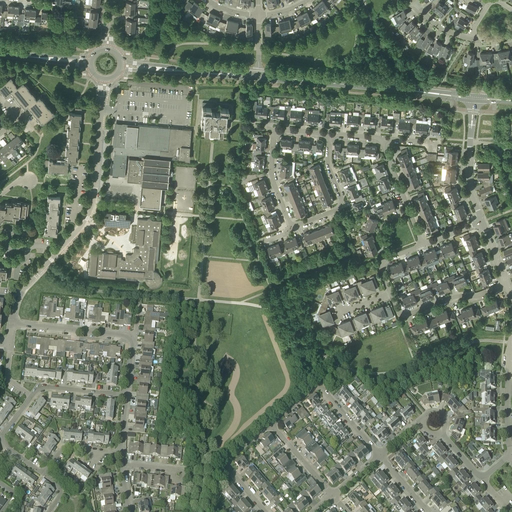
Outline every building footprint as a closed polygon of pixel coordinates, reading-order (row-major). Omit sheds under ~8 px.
[(65,1),(64,0),(54,0),(55,0),(56,0),(56,3),(58,3),(58,7),(65,8),(74,9),(74,4),(70,3),(70,1),(65,1)] [(131,0),(131,2),(126,2),(125,8),(134,8),(135,5),(137,6),(137,0),(131,0)] [(324,12),(333,5),(328,0),(325,3),(323,1),(323,0),(318,4),(324,12)] [(440,0),(435,0),(433,2),(436,4),(432,9),(434,10),(434,11),(437,13),(443,5),(441,3),(442,1),(440,0)] [(472,4),(473,0),(465,0),(464,4),(467,5),(465,8),(466,9),(465,9),(470,11),(474,13),(477,7),(472,4)] [(184,6),(192,13),(198,5),(194,1),(193,2),(194,2),(192,4),(189,1),(184,6)] [(450,3),(447,1),(443,5),(437,13),(440,15),(442,17),(445,12),(448,14),(453,8),(449,4),(450,3)] [(316,19),(324,12),(318,4),(313,8),(314,8),(316,10),(312,13),(316,19)] [(12,20),(13,15),(14,6),(8,5),(8,11),(5,11),(4,18),(7,18),(7,15),(13,15),(12,20)] [(198,5),(192,13),(201,19),(204,13),(201,11),(203,9),(198,5)] [(20,25),(21,21),(21,14),(19,14),(19,6),(14,6),(13,15),(12,20),(17,20),(17,25),(20,25)] [(21,14),(21,21),(20,25),(23,25),(24,22),(29,23),(29,18),(30,18),(30,9),(25,8),(24,14),(21,14)] [(89,18),(97,19),(98,12),(93,12),(93,9),(86,8),(86,12),(90,12),(89,18)] [(125,13),(130,14),(130,17),(132,17),(136,17),(137,12),(134,11),(134,8),(125,8),(125,13)] [(38,24),(38,17),(35,17),(36,9),(30,9),(30,18),(35,19),(35,24),(38,24)] [(394,16),(394,17),(397,22),(404,17),(403,16),(406,14),(404,10),(400,12),(399,12),(398,12),(397,13),(396,14),(397,14),(394,16)] [(46,24),(46,21),(47,21),(47,12),(42,11),(41,17),(38,17),(38,24),(41,24),(46,24)] [(466,15),(461,11),(456,19),(458,20),(456,23),(457,23),(456,24),(456,23),(456,24),(460,26),(460,25),(464,28),(468,23),(463,20),(466,15)] [(204,13),(201,19),(210,24),(215,15),(209,12),(209,13),(208,16),(204,13)] [(307,23),(316,19),(312,13),(309,15),(307,12),(302,14),(307,23)] [(297,28),(307,23),(302,14),(297,17),(299,20),(295,22),(297,28)] [(215,15),(210,24),(220,29),(222,22),(218,21),(219,18),(220,18),(220,17),(215,15)] [(136,17),(132,17),(131,20),(126,19),(126,25),(135,26),(135,23),(138,23),(138,17),(136,17)] [(96,26),(97,19),(89,18),(89,24),(85,24),(84,28),(91,28),(91,25),(96,26)] [(284,21),(287,31),(297,28),(295,22),(290,23),(290,20),(290,19),(284,21)] [(222,22),(220,29),(230,31),(233,21),(227,20),(226,24),(222,22)] [(230,31),(238,33),(240,34),(241,27),(238,26),(238,27),(237,27),(238,23),(233,21),(230,31)] [(280,26),(275,27),(277,34),(287,31),(284,21),(278,23),(279,23),(280,26)] [(407,30),(409,32),(416,25),(412,21),(407,25),(405,22),(399,28),(404,32),(407,30)] [(241,27),(240,34),(251,34),(251,33),(252,33),(252,30),(251,30),(252,24),(246,24),(246,28),(244,28),(244,27),(241,27)] [(266,34),(275,34),(277,34),(275,27),(271,27),(271,24),(265,24),(265,30),(265,33),(266,33),(266,34)] [(125,31),(130,32),(130,35),(136,35),(137,29),(135,29),(135,26),(126,25),(125,31)] [(419,28),(415,33),(412,31),(408,37),(412,41),(415,38),(417,40),(424,32),(419,28)] [(427,35),(424,41),(421,39),(417,45),(422,48),(424,45),(427,47),(432,39),(427,35)] [(436,41),(434,47),(430,45),(427,52),(432,55),(434,51),(437,53),(442,44),(436,41)] [(443,60),(445,56),(448,57),(449,55),(451,55),(452,51),(451,51),(452,48),(446,46),(444,52),(440,51),(438,58),(443,60)] [(495,59),(497,70),(503,69),(503,66),(503,64),(506,64),(506,61),(504,51),(498,53),(499,59),(495,59)] [(475,71),(476,71),(476,67),(476,60),(473,59),(474,53),(468,52),(467,57),(464,57),(463,62),(470,63),(469,67),(476,67),(475,71)] [(497,70),(495,59),(492,60),(492,53),(486,54),(486,63),(486,69),(490,67),(496,67),(497,70)] [(476,67),(476,71),(479,71),(482,68),(483,68),(483,63),(486,63),(486,69),(486,63),(486,54),(480,54),(480,60),(476,60),(476,67)] [(12,91),(23,82),(22,82),(16,86),(11,80),(13,79),(10,76),(0,84),(0,88),(1,90),(0,91),(0,92),(1,93),(2,94),(3,92),(6,96),(12,91)] [(18,99),(29,90),(28,88),(28,87),(25,84),(24,84),(23,82),(12,91),(14,94),(13,95),(13,96),(14,97),(16,96),(18,99)] [(25,108),(28,105),(39,97),(39,96),(36,98),(35,97),(35,96),(32,92),(31,92),(29,90),(18,99),(21,102),(19,103),(19,104),(20,106),(21,106),(23,105),(25,108)] [(35,114),(46,105),(44,103),(44,102),(41,98),(39,97),(28,105),(31,108),(29,110),(30,112),(31,112),(32,111),(35,114)] [(256,117),(261,117),(262,108),(256,107),(257,101),(254,101),(253,111),(256,112),(256,117)] [(200,125),(204,126),(204,134),(208,134),(208,132),(217,133),(217,135),(222,135),(223,127),(227,127),(227,123),(225,123),(226,114),(228,114),(228,109),(222,108),(222,105),(202,103),(202,107),(201,117),(203,117),(203,121),(201,120),(200,125)] [(46,105),(35,114),(37,117),(36,118),(36,119),(37,120),(38,120),(39,119),(42,123),(52,116),(52,115),(54,113),(52,110),(51,111),(48,107),(47,107),(46,105)] [(274,107),(271,107),(270,113),(273,113),(273,118),(278,119),(279,109),(280,105),(274,107)] [(270,113),(271,107),(268,106),(267,108),(262,108),(261,117),(267,118),(267,113),(270,113)] [(288,108),(287,114),(290,115),(290,120),(296,120),(296,111),(291,110),(291,106),(288,106),(288,108)] [(67,129),(67,132),(79,133),(80,130),(78,130),(79,125),(79,122),(79,118),(81,118),(82,109),(75,108),(75,113),(69,113),(68,117),(71,117),(70,121),(68,121),(68,125),(70,125),(70,129),(67,129)] [(279,109),(278,119),(284,119),(284,114),(287,114),(288,108),(285,108),(285,110),(279,109)] [(302,111),(296,111),(296,120),(301,121),(302,116),(305,116),(305,109),(302,109),(302,111)] [(305,116),(308,116),(307,123),(313,124),(314,110),(305,109),(305,116)] [(322,113),(319,113),(319,110),(314,110),(313,124),(318,124),(319,119),(322,119),(322,113)] [(329,125),(335,126),(336,112),(335,116),(330,116),(330,114),(327,113),(327,120),(330,120),(329,125)] [(341,119),(344,119),(345,113),(336,112),(335,126),(340,126),(341,119)] [(345,113),(344,119),(347,119),(347,125),(352,125),(353,116),(348,115),(348,113),(345,113)] [(376,113),(376,116),(376,118),(370,117),(369,127),(375,127),(375,122),(378,122),(379,116),(379,114),(376,113)] [(393,113),(393,117),(393,119),(387,119),(387,128),(392,129),(393,123),(396,124),(397,113),(393,113)] [(399,122),(399,118),(400,113),(397,113),(396,124),(399,124),(398,131),(404,132),(405,119),(404,119),(404,122),(399,122)] [(358,120),(361,121),(362,114),(359,114),(358,116),(353,116),(352,125),(358,126),(358,120)] [(362,114),(361,121),(364,121),(364,126),(369,127),(370,117),(365,117),(365,115),(362,114)] [(379,116),(378,122),(382,122),(381,128),(387,128),(387,119),(382,118),(382,116),(379,116)] [(413,127),(413,118),(411,118),(410,118),(410,119),(405,119),(404,132),(409,132),(410,127),(413,127)] [(416,118),(413,118),(413,127),(416,127),(415,133),(421,133),(422,124),(416,123),(416,121),(416,119),(416,118)] [(427,121),(427,122),(427,124),(422,124),(421,133),(426,134),(427,128),(430,129),(431,120),(429,120),(427,121)] [(442,123),(436,123),(436,125),(433,124),(432,134),(438,135),(438,129),(441,130),(442,123)] [(138,125),(138,127),(116,125),(114,145),(116,145),(116,147),(161,151),(161,157),(170,158),(189,160),(191,130),(138,125)] [(79,137),(79,133),(67,132),(67,136),(69,136),(69,140),(67,140),(66,143),(68,144),(68,148),(66,147),(66,151),(78,152),(78,149),(77,148),(77,144),(78,144),(78,141),(77,141),(78,136),(79,137)] [(257,138),(257,143),(266,144),(266,138),(261,138),(261,135),(255,134),(255,137),(257,138)] [(18,135),(13,138),(21,148),(22,146),(21,144),(23,142),(18,135)] [(21,148),(13,138),(9,142),(15,149),(17,146),(19,149),(21,148)] [(295,151),(295,145),(292,145),(293,140),(287,139),(286,148),(292,149),(291,151),(295,151)] [(298,145),(295,145),(295,151),(298,152),(298,149),(304,150),(305,141),(299,140),(298,145)] [(313,153),(313,147),(310,146),(310,141),(305,141),(304,150),(310,150),(309,153),(313,153)] [(15,149),(9,142),(5,145),(12,154),(14,153),(12,151),(15,149)] [(316,147),(313,147),(313,153),(316,153),(316,151),(322,151),(323,142),(317,142),(316,147)] [(254,152),(260,153),(260,150),(265,150),(266,144),(257,143),(256,149),(254,149),(254,152)] [(344,149),(340,149),(341,144),(335,143),(334,152),(337,153),(337,156),(338,157),(343,158),(343,156),(344,149)] [(352,154),(353,145),(347,144),(347,149),(344,149),(343,156),(346,156),(346,153),(352,154)] [(12,155),(12,154),(5,145),(1,148),(8,158),(12,155)] [(359,145),(353,145),(352,154),(358,154),(358,157),(361,157),(362,151),(358,150),(359,145)] [(365,146),(365,151),(362,151),(361,157),(364,157),(364,155),(370,155),(371,147),(365,146)] [(115,153),(126,154),(143,156),(161,157),(161,151),(116,147),(115,153)] [(371,147),(370,155),(376,156),(375,159),(378,159),(379,153),(376,153),(377,147),(371,147)] [(0,160),(0,161),(2,160),(4,162),(8,158),(1,148),(0,149),(0,160)] [(453,148),(448,148),(446,148),(446,151),(448,151),(447,157),(457,158),(458,152),(453,151),(453,148)] [(397,156),(399,161),(409,158),(407,153),(408,152),(407,149),(401,151),(402,154),(397,156)] [(77,155),(78,152),(66,151),(65,154),(68,155),(67,159),(65,158),(65,162),(68,162),(70,162),(70,163),(70,162),(72,163),(75,163),(76,163),(76,160),(76,155),(77,155)] [(255,161),(264,162),(265,156),(260,156),(260,153),(254,152),(253,155),(256,156),(255,161)] [(143,159),(129,158),(127,181),(141,182),(141,185),(161,187),(167,188),(167,187),(168,180),(169,181),(169,180),(168,180),(169,174),(169,172),(169,166),(170,166),(169,165),(170,159),(170,158),(161,157),(143,156),(143,159)] [(410,157),(409,158),(399,161),(400,163),(401,163),(402,166),(412,163),(410,157)] [(457,158),(447,157),(447,162),(445,162),(445,166),(451,166),(452,163),(457,163),(457,158)] [(56,172),(58,172),(59,161),(57,161),(57,163),(52,163),(53,161),(43,160),(43,166),(48,167),(48,172),(52,173),(52,171),(56,172)] [(125,176),(126,161),(115,160),(114,173),(118,174),(118,176),(125,176)] [(59,172),(61,172),(64,172),(64,174),(67,174),(68,162),(65,162),(64,164),(60,163),(61,161),(59,161),(58,172),(59,173),(59,172)] [(264,168),(264,162),(255,161),(252,161),(251,167),(252,167),(252,170),(258,171),(259,168),(264,168)] [(286,164),(281,164),(280,170),(290,171),(291,165),(292,165),(292,162),(286,161),(286,164)] [(312,173),(321,169),(319,164),(314,166),(313,163),(307,165),(308,169),(310,168),(312,173)] [(414,168),(412,163),(402,166),(404,170),(403,170),(403,171),(403,172),(414,168)] [(340,171),(342,177),(350,173),(348,168),(351,167),(349,164),(343,166),(345,169),(340,171)] [(376,177),(382,174),(381,172),(385,170),(383,164),(378,166),(375,167),(377,173),(375,174),(376,177)] [(483,173),(489,173),(489,164),(478,164),(478,170),(483,170),(483,173)] [(451,166),(445,166),(445,169),(446,169),(446,175),(456,176),(456,170),(451,169),(451,166)] [(416,173),(414,168),(403,172),(404,174),(405,174),(406,177),(416,173)] [(310,173),(313,179),(322,175),(321,172),(322,171),(321,169),(312,173),(310,173)] [(287,180),(293,177),(292,175),(290,176),(290,171),(280,170),(280,176),(286,176),(287,180)] [(349,180),(350,183),(356,181),(355,178),(352,179),(350,173),(342,177),(344,182),(349,180)] [(418,179),(416,173),(406,177),(408,180),(407,180),(407,181),(407,183),(417,179),(418,179)] [(477,180),(483,180),(483,184),(489,183),(489,173),(483,173),(478,173),(477,180)] [(382,174),(376,177),(377,180),(379,179),(381,184),(390,181),(388,175),(383,177),(382,174)] [(313,179),(315,184),(325,180),(325,179),(324,178),(323,178),(322,175),(313,179)] [(455,181),(456,176),(446,175),(445,180),(444,180),(444,184),(450,184),(450,181),(455,181)] [(295,181),(293,177),(287,180),(289,183),(284,185),(286,191),(295,187),(293,182),(295,181)] [(251,181),(252,184),(248,186),(250,191),(257,189),(266,185),(264,180),(258,182),(257,179),(251,181)] [(419,184),(417,179),(407,183),(410,188),(414,186),(416,189),(421,187),(420,184),(419,184)] [(315,184),(317,190),(326,186),(325,183),(325,182),(326,181),(325,180),(315,184)] [(356,181),(350,183),(351,186),(346,188),(349,193),(357,190),(355,185),(357,184),(356,181)] [(392,186),(390,181),(381,184),(383,190),(381,191),(382,194),(390,191),(389,188),(392,186)] [(493,192),(491,186),(493,185),(492,182),(489,183),(483,184),(484,187),(482,188),(483,188),(479,190),(482,196),(493,192)] [(160,205),(161,187),(141,185),(139,204),(143,204),(143,206),(146,206),(146,204),(160,205)] [(258,195),(259,198),(265,196),(263,193),(268,191),(266,185),(257,189),(259,194),(258,195)] [(289,195),(299,192),(296,186),(295,187),(286,191),(286,192),(287,192),(288,192),(289,195)] [(317,190),(319,195),(328,191),(330,191),(329,189),(328,189),(326,186),(317,190)] [(449,197),(459,193),(456,188),(451,190),(450,187),(444,189),(446,192),(447,192),(449,197)] [(359,196),(357,190),(349,193),(351,199),(355,197),(357,200),(362,197),(361,195),(359,196)] [(46,212),(46,215),(58,216),(59,213),(57,213),(57,208),(58,208),(58,205),(58,201),(60,201),(60,197),(56,197),(57,191),(48,191),(47,200),(50,200),(49,204),(47,204),(47,207),(49,208),(49,212),(46,212)] [(321,200),(322,200),(332,196),(331,195),(330,194),(328,191),(319,195),(321,200)] [(290,201),(301,197),(299,192),(289,195),(290,199),(289,200),(290,201)] [(416,205),(425,201),(423,196),(425,195),(423,192),(418,194),(419,197),(414,199),(416,205)] [(451,206),(457,204),(456,201),(461,199),(459,193),(449,197),(451,202),(450,203),(451,206)] [(261,200),(263,206),(273,202),(271,197),(266,198),(265,196),(259,198),(260,201),(261,200)] [(329,203),(334,201),(332,196),(322,200),(324,205),(323,205),(324,209),(327,207),(328,210),(331,209),(329,203)] [(487,203),(489,210),(497,207),(495,203),(498,202),(495,196),(484,200),(486,204),(487,203)] [(293,206),(303,202),(301,197),(290,201),(290,203),(291,203),(292,203),(293,206)] [(353,205),(355,210),(364,207),(361,202),(364,201),(362,197),(357,200),(358,203),(353,205)] [(12,200),(11,200),(11,204),(5,203),(5,205),(4,218),(13,219),(13,216),(13,217),(25,218),(25,216),(28,216),(30,204),(15,202),(15,201),(12,200)] [(392,200),(387,202),(390,212),(396,209),(392,200)] [(427,200),(425,201),(416,205),(416,206),(417,206),(418,206),(419,209),(429,206),(427,200)] [(273,202),(263,206),(265,211),(264,211),(265,215),(271,212),(270,209),(275,207),(273,202)] [(294,212),(304,208),(305,208),(303,202),(293,206),(294,209),(294,210),(294,211),(294,212)] [(381,204),(382,205),(385,215),(387,214),(387,213),(390,212),(387,202),(381,204)] [(458,206),(457,204),(451,206),(452,209),(453,208),(456,214),(465,210),(463,204),(458,206)] [(380,217),(385,215),(382,205),(377,207),(376,206),(373,207),(373,208),(375,213),(378,212),(380,217)] [(431,211),(429,206),(419,209),(420,213),(420,214),(420,215),(431,211)] [(306,213),(304,208),(294,212),(296,217),(301,215),(302,218),(308,216),(307,213),(306,213)] [(465,210),(456,214),(458,219),(456,219),(458,223),(463,220),(462,217),(467,215),(465,210)] [(125,218),(125,216),(126,213),(106,211),(105,214),(108,214),(108,216),(105,216),(104,224),(129,226),(130,218),(125,218)] [(433,216),(431,211),(420,215),(421,217),(422,217),(423,220),(433,216)] [(268,217),(270,222),(279,219),(277,213),(272,215),(271,212),(265,215),(266,218),(268,217)] [(367,222),(376,226),(378,221),(374,218),(375,216),(369,213),(367,216),(369,217),(367,222)] [(58,220),(58,216),(46,215),(46,218),(48,219),(48,223),(45,223),(45,226),(47,227),(47,231),(45,230),(44,234),(57,235),(57,232),(55,231),(56,227),(57,224),(56,224),(56,219),(58,220)] [(435,222),(433,216),(423,220),(425,223),(424,224),(424,225),(424,226),(434,222),(435,222)] [(157,263),(159,246),(161,221),(152,220),(149,218),(146,220),(137,219),(135,244),(139,244),(138,246),(139,247),(140,247),(140,249),(134,248),(133,249),(133,254),(134,255),(132,256),(132,255),(126,255),(125,261),(123,261),(123,260),(123,259),(121,259),(121,257),(117,256),(117,254),(113,254),(113,252),(112,252),(112,251),(111,251),(110,251),(109,251),(108,251),(107,251),(106,251),(106,253),(102,253),(102,254),(90,253),(89,260),(88,260),(87,267),(89,267),(88,275),(100,276),(100,277),(115,278),(115,276),(119,276),(119,277),(126,278),(126,279),(136,280),(136,278),(143,279),(143,278),(145,278),(145,280),(145,281),(146,283),(147,284),(148,285),(149,286),(149,287),(148,287),(149,288),(150,288),(151,288),(152,288),(153,288),(154,288),(155,288),(156,288),(157,287),(158,287),(159,286),(160,285),(160,284),(161,284),(161,283),(161,282),(162,282),(162,281),(162,280),(162,279),(162,278),(162,277),(162,276),(161,277),(162,277),(160,277),(160,276),(159,275),(159,274),(158,273),(157,273),(157,272),(156,272),(155,272),(155,271),(154,271),(153,271),(153,270),(154,270),(155,263),(157,263)] [(279,219),(270,222),(271,226),(269,226),(271,232),(277,229),(276,226),(281,224),(279,219)] [(507,229),(503,219),(496,222),(497,225),(494,227),(496,234),(507,229)] [(374,231),(376,226),(367,222),(364,227),(363,226),(362,229),(368,232),(369,229),(374,231)] [(436,228),(434,222),(424,226),(426,231),(431,230),(432,232),(438,230),(437,227),(436,228)] [(334,233),(335,234),(338,233),(335,227),(333,228),(331,223),(325,225),(329,235),(334,233)] [(329,236),(329,235),(325,225),(324,226),(323,227),(320,229),(324,238),(329,236)] [(319,240),(324,238),(320,229),(320,227),(318,228),(318,229),(318,230),(315,231),(319,240)] [(313,242),(319,240),(315,231),(312,232),(311,231),(309,232),(313,241),(313,242)] [(313,241),(309,232),(304,234),(306,239),(303,240),(305,246),(308,245),(308,243),(313,241)] [(365,244),(375,241),(373,235),(368,237),(367,234),(360,237),(362,240),(363,239),(365,244)] [(465,239),(468,245),(477,241),(475,235),(470,237),(469,234),(463,237),(464,240),(465,239)] [(511,235),(511,234),(508,235),(508,234),(498,238),(501,246),(508,243),(509,246),(511,244),(511,235)] [(295,237),(289,239),(293,249),(297,248),(297,250),(303,248),(300,242),(297,243),(295,237)] [(286,247),(283,248),(285,253),(286,253),(287,255),(289,254),(289,252),(288,251),(293,249),(289,239),(284,242),(286,247)] [(365,244),(364,245),(366,250),(376,247),(374,243),(375,243),(375,242),(375,241),(365,244)] [(470,253),(475,251),(474,248),(479,246),(477,241),(468,245),(470,250),(468,250),(470,253)] [(451,242),(446,245),(449,254),(455,252),(455,253),(458,252),(456,246),(453,247),(451,242)] [(285,253),(283,248),(280,249),(278,244),(273,246),(277,255),(282,253),(283,255),(285,253)] [(449,254),(446,245),(440,247),(442,252),(439,253),(442,259),(445,257),(445,258),(450,256),(449,254)] [(267,255),(269,261),(274,259),(274,257),(277,255),(273,246),(268,248),(270,254),(267,255)] [(378,252),(376,247),(366,250),(368,256),(378,252)] [(511,255),(511,258),(511,257),(511,247),(503,251),(505,257),(511,255)] [(442,259),(439,253),(436,254),(434,249),(429,251),(433,261),(438,259),(439,260),(442,259)] [(425,258),(423,259),(425,265),(428,264),(427,263),(433,261),(429,251),(424,253),(425,258)] [(476,254),(475,251),(470,253),(471,257),(472,256),(474,261),(484,258),(481,252),(476,254)] [(422,266),(425,265),(423,259),(420,260),(418,255),(412,258),(416,267),(421,265),(422,266)] [(409,265),(406,266),(408,272),(411,270),(411,269),(416,267),(412,258),(407,260),(409,265)] [(476,270),(482,268),(481,265),(486,263),(484,258),(474,261),(476,267),(475,267),(476,270)] [(401,262),(395,264),(399,274),(404,272),(405,273),(408,272),(406,266),(403,267),(401,262)] [(394,276),(399,274),(395,264),(390,266),(392,271),(389,272),(391,278),(394,277),(394,276)] [(1,278),(8,279),(9,279),(10,270),(6,270),(7,268),(0,267),(0,280),(1,281),(1,278)] [(483,271),(482,268),(476,270),(477,273),(479,273),(481,278),(490,274),(488,269),(483,271)] [(458,276),(462,286),(467,284),(465,278),(468,277),(466,271),(460,273),(461,275),(458,276)] [(490,274),(481,278),(483,283),(481,284),(483,287),(488,285),(487,282),(492,280),(490,274)] [(449,277),(451,283),(454,282),(456,288),(462,286),(458,276),(455,277),(454,275),(449,277)] [(375,287),(377,286),(373,276),(370,277),(369,280),(366,282),(370,292),(373,291),(373,290),(375,289),(375,287)] [(448,285),(451,283),(449,277),(444,279),(445,282),(441,283),(445,292),(451,290),(448,285)] [(370,292),(366,282),(363,283),(361,281),(357,282),(361,292),(364,291),(365,294),(367,293),(370,292)] [(361,292),(357,282),(353,284),(353,287),(350,288),(354,299),(357,297),(356,297),(359,296),(358,294),(361,292)] [(432,284),(435,290),(437,289),(440,294),(445,292),(441,283),(438,284),(437,282),(432,284)] [(428,288),(425,289),(428,299),(434,297),(432,291),(435,290),(432,284),(427,286),(428,288)] [(336,292),(332,293),(337,304),(339,302),(342,301),(341,298),(344,297),(340,289),(340,287),(336,289),(336,292)] [(354,299),(350,288),(346,289),(344,287),(340,289),(344,297),(344,299),(347,298),(348,300),(350,299),(351,300),(354,299)] [(415,290),(418,296),(421,295),(423,301),(428,299),(425,289),(422,291),(421,288),(415,290)] [(408,296),(411,304),(412,305),(417,303),(415,298),(418,296),(415,290),(410,292),(411,295),(408,296)] [(334,305),(337,304),(332,293),(327,295),(325,294),(323,301),(327,303),(328,300),(329,300),(331,305),(333,304),(334,305)] [(412,305),(411,304),(408,296),(405,297),(404,295),(400,296),(399,297),(401,303),(404,302),(406,308),(412,305)] [(53,302),(52,304),(51,319),(55,319),(55,318),(59,318),(60,316),(62,317),(63,312),(60,312),(56,312),(57,300),(56,299),(53,299),(53,302)] [(490,301),(491,304),(494,311),(499,309),(499,310),(505,308),(502,301),(497,302),(496,299),(490,301)] [(494,311),(491,304),(490,301),(485,303),(486,308),(485,309),(484,307),(481,309),(484,316),(489,314),(489,313),(494,311)] [(48,307),(44,307),(44,308),(40,307),(39,316),(46,317),(46,318),(51,319),(52,304),(49,304),(48,304),(48,307)] [(164,313),(164,314),(160,314),(153,313),(153,306),(147,305),(146,312),(145,312),(145,317),(159,318),(168,319),(169,313),(164,313)] [(73,321),(75,307),(71,306),(70,313),(66,313),(65,319),(69,319),(69,321),(73,321)] [(376,308),(380,318),(384,317),(386,319),(390,318),(386,308),(383,309),(382,306),(380,307),(379,307),(376,308)] [(79,307),(75,307),(73,321),(78,322),(78,320),(82,321),(83,315),(83,311),(79,311),(79,307)] [(329,311),(324,313),(324,312),(324,309),(320,307),(318,314),(319,315),(321,320),(332,316),(331,313),(330,313),(329,311)] [(475,318),(481,315),(478,308),(475,310),(475,311),(474,312),(472,307),(466,309),(470,318),(475,316),(475,318)] [(377,320),(380,318),(376,308),(373,309),(374,310),(371,311),(372,313),(369,314),(373,324),(377,323),(377,320)] [(92,323),(96,324),(98,309),(97,309),(94,309),(93,309),(93,312),(89,311),(88,315),(88,322),(92,322),(92,323)] [(102,310),(98,309),(96,324),(100,324),(100,323),(105,323),(105,317),(101,317),(102,310)] [(465,320),(470,318),(466,309),(461,311),(463,316),(461,316),(460,315),(457,316),(460,324),(465,322),(465,320)] [(440,312),(444,322),(449,320),(450,321),(455,319),(452,312),(449,313),(450,314),(448,315),(446,310),(440,312)] [(114,326),(119,326),(120,312),(116,311),(115,318),(111,318),(111,317),(108,316),(108,322),(110,322),(110,324),(114,324),(114,326)] [(131,319),(128,318),(128,315),(124,315),(125,312),(120,312),(119,326),(123,327),(123,325),(130,326),(131,319)] [(435,318),(432,320),(434,327),(439,325),(439,324),(444,322),(440,312),(435,314),(437,319),(435,320),(435,318)] [(369,326),(373,324),(369,314),(366,315),(366,313),(363,314),(363,313),(360,314),(364,325),(367,324),(369,326)] [(364,325),(360,314),(357,316),(355,317),(355,319),(353,321),(353,322),(357,331),(361,329),(361,326),(364,325)] [(333,319),(332,316),(321,320),(324,325),(323,327),(329,331),(331,326),(329,325),(328,324),(334,322),(333,319)] [(159,323),(159,320),(159,319),(159,318),(145,317),(144,321),(145,321),(145,328),(155,329),(155,322),(159,323)] [(429,329),(434,327),(432,320),(429,321),(429,322),(427,323),(425,318),(420,320),(424,330),(429,328),(429,329)] [(418,332),(424,330),(420,320),(414,322),(416,327),(415,328),(414,326),(411,328),(414,335),(419,333),(418,332)] [(344,322),(348,333),(351,332),(353,334),(357,332),(357,331),(353,322),(350,323),(350,321),(347,322),(347,321),(344,322)] [(343,335),(348,333),(344,322),(341,324),(339,325),(341,330),(340,331),(337,329),(335,333),(342,337),(343,335)] [(155,333),(156,331),(156,329),(155,329),(145,328),(143,328),(143,333),(145,334),(144,337),(153,338),(154,333),(155,333)] [(28,337),(26,355),(31,355),(31,349),(35,349),(36,339),(33,339),(33,338),(28,337)] [(142,340),(141,345),(154,347),(154,343),(152,343),(153,338),(144,337),(144,340),(142,340)] [(43,357),(43,354),(44,351),(45,339),(41,338),(41,340),(36,339),(35,349),(39,350),(39,356),(43,357)] [(45,339),(44,351),(46,352),(48,352),(49,347),(53,347),(53,341),(49,341),(49,339),(45,339)] [(53,341),(53,347),(57,348),(56,353),(60,353),(62,341),(57,340),(57,341),(53,341)] [(65,349),(69,349),(70,343),(66,342),(66,341),(62,341),(60,353),(60,358),(64,359),(65,353),(65,354),(65,349)] [(76,360),(77,360),(78,343),(74,342),(74,343),(70,343),(69,349),(73,350),(73,354),(77,355),(76,360)] [(78,343),(77,360),(80,361),(81,355),(82,355),(82,351),(86,351),(87,345),(83,344),(83,343),(78,343)] [(91,345),(87,345),(86,351),(90,351),(90,356),(94,357),(95,344),(91,344),(91,345)] [(103,353),(103,346),(100,346),(100,345),(95,344),(94,357),(96,357),(98,357),(98,356),(102,356),(103,353)] [(154,347),(141,345),(141,351),(143,351),(142,354),(151,355),(152,350),(153,350),(154,347)] [(107,347),(103,346),(103,353),(107,353),(106,357),(106,358),(111,358),(112,346),(108,346),(107,347)] [(112,346),(111,358),(113,359),(115,359),(116,354),(120,355),(120,348),(116,348),(116,347),(112,346)] [(151,360),(151,355),(142,354),(142,358),(140,357),(140,363),(152,364),(152,361),(151,360)] [(141,368),(140,372),(149,373),(150,367),(152,368),(152,364),(140,363),(139,368),(141,368)] [(67,381),(72,381),(73,370),(68,370),(68,368),(65,368),(65,371),(68,371),(67,381)] [(89,372),(87,383),(92,384),(93,374),(97,374),(97,371),(94,371),(94,372),(89,372)] [(489,371),(480,371),(480,376),(485,379),(485,382),(495,382),(495,380),(495,376),(489,376),(489,371)] [(138,375),(138,380),(150,381),(150,378),(149,378),(149,373),(140,372),(140,375),(138,375)] [(139,385),(139,389),(147,390),(148,385),(150,385),(150,381),(138,380),(137,385),(139,385)] [(495,385),(495,382),(485,382),(485,386),(481,386),(481,388),(481,391),(483,391),(489,391),(489,388),(495,388),(495,385)] [(342,401),(349,395),(352,392),(348,388),(347,389),(345,387),(341,391),(343,393),(339,396),(342,401)] [(147,395),(147,390),(139,389),(138,392),(136,392),(136,397),(148,399),(149,395),(147,395)] [(485,400),(495,400),(495,398),(495,394),(489,394),(489,391),(483,391),(481,391),(481,395),(485,395),(485,400)] [(352,392),(349,395),(342,401),(346,405),(350,401),(352,404),(356,400),(356,399),(358,398),(356,396),(355,396),(352,392)] [(307,401),(311,405),(312,405),(315,409),(320,404),(317,401),(319,399),(314,394),(307,401)] [(440,401),(444,402),(447,395),(443,394),(438,395),(438,394),(433,395),(434,404),(440,403),(439,401),(440,401)] [(434,404),(433,395),(427,396),(427,397),(423,398),(420,400),(424,406),(427,403),(428,403),(429,405),(434,404)] [(447,395),(444,402),(448,403),(448,404),(447,406),(450,410),(457,404),(454,400),(453,400),(450,396),(447,395)] [(51,401),(44,400),(45,403),(50,404),(50,406),(56,406),(57,397),(51,396),(51,401)] [(68,408),(68,410),(71,411),(71,407),(68,407),(69,398),(63,397),(62,407),(68,408)] [(148,402),(148,399),(136,397),(135,403),(137,403),(137,406),(146,407),(146,402),(148,402)] [(13,409),(16,404),(8,398),(5,403),(13,409)] [(79,410),(81,399),(76,398),(75,405),(72,405),(71,407),(71,411),(74,411),(75,410),(79,410)] [(93,410),(94,403),(91,403),(91,400),(88,400),(88,398),(86,398),(85,408),(90,408),(90,410),(93,410)] [(45,403),(44,400),(43,402),(40,399),(36,404),(42,408),(45,403)] [(364,404),(360,407),(357,403),(358,402),(356,400),(352,404),(354,406),(350,409),(353,414),(360,408),(364,404)] [(489,409),(489,406),(495,406),(495,403),(495,400),(485,400),(485,406),(480,406),(480,409),(489,409)] [(13,409),(5,403),(4,403),(7,405),(4,410),(9,414),(13,409)] [(38,413),(42,408),(36,404),(33,409),(38,413)] [(363,417),(368,413),(364,408),(365,407),(365,405),(364,404),(360,408),(353,414),(357,418),(361,414),(363,417)] [(408,407),(404,411),(410,417),(414,414),(411,411),(414,409),(409,404),(407,406),(408,407)] [(463,406),(461,408),(457,404),(450,410),(454,414),(456,413),(457,417),(465,416),(471,414),(470,411),(467,411),(463,406)] [(145,412),(146,407),(137,406),(136,410),(135,409),(134,415),(146,416),(147,412),(145,412)] [(324,406),(321,409),(319,407),(314,411),(317,415),(319,414),(321,416),(324,414),(328,410),(324,406)] [(302,407),(299,410),(305,417),(308,414),(302,407)] [(34,418),(38,413),(33,409),(29,414),(31,416),(27,421),(33,424),(34,422),(32,420),(34,418)] [(495,412),(489,412),(489,409),(480,409),(479,409),(476,409),(474,409),(474,413),(482,413),(482,415),(485,415),(485,418),(495,418),(495,416),(495,412)] [(0,414),(5,419),(9,414),(4,410),(0,414)] [(301,420),(305,417),(299,410),(295,413),(301,420)] [(396,414),(397,415),(401,420),(403,418),(406,421),(410,417),(404,411),(400,414),(398,412),(396,414)] [(327,423),(334,417),(330,413),(326,416),(324,414),(321,416),(319,418),(323,422),(325,420),(327,423)] [(371,415),(370,415),(368,413),(363,417),(365,419),(361,422),(365,427),(369,423),(372,421),(371,421),(373,419),(374,418),(371,415)] [(397,415),(396,414),(393,416),(389,419),(391,421),(397,428),(401,425),(399,422),(401,420),(397,415)] [(146,419),(146,416),(134,415),(133,420),(135,420),(135,423),(144,424),(144,419),(146,419)] [(282,422),(287,429),(297,420),(293,415),(289,418),(288,417),(282,422)] [(455,421),(454,427),(462,429),(464,424),(465,420),(465,416),(457,417),(458,421),(458,422),(455,421)] [(336,427),(335,427),(334,424),(337,421),(334,417),(327,423),(329,425),(327,426),(331,431),(333,429),(336,427)] [(495,424),(495,420),(495,418),(485,418),(485,424),(481,424),(481,427),(489,427),(489,424),(495,424)] [(388,431),(391,429),(393,432),(397,428),(391,421),(387,425),(385,422),(382,424),(388,431)] [(143,429),(144,424),(135,423),(135,427),(133,427),(132,432),(144,433),(145,430),(143,429)] [(341,433),(339,431),(343,428),(339,423),(335,427),(336,427),(333,429),(335,432),(333,433),(335,436),(336,437),(338,436),(341,433)] [(388,431),(382,424),(380,426),(376,430),(379,432),(384,439),(388,436),(386,433),(388,431)] [(15,433),(20,437),(25,429),(20,425),(15,433)] [(460,435),(462,429),(454,427),(452,432),(454,433),(454,434),(451,436),(455,442),(458,439),(460,435)] [(489,427),(481,427),(481,436),(485,436),(495,436),(495,434),(495,433),(495,430),(489,430),(489,427)] [(63,440),(69,440),(70,430),(64,430),(64,428),(61,428),(61,431),(64,432),(63,440)] [(25,429),(20,437),(25,440),(30,432),(25,429)] [(76,431),(75,441),(81,442),(82,432),(85,433),(86,429),(82,429),(82,432),(76,431)] [(87,442),(92,443),(93,432),(88,431),(89,430),(86,429),(85,433),(88,433),(88,435),(87,442)] [(299,439),(303,443),(309,437),(306,434),(307,433),(304,430),(295,438),(297,440),(299,439)] [(345,430),(341,433),(338,436),(340,438),(338,440),(342,444),(347,440),(345,438),(349,434),(345,430)] [(372,433),(374,436),(380,443),(384,439),(379,432),(376,430),(372,433)] [(47,438),(56,445),(59,441),(51,435),(53,433),(50,431),(49,433),(50,434),(47,438)] [(30,432),(25,440),(29,444),(34,437),(37,439),(39,437),(36,435),(35,436),(30,432)] [(109,433),(104,433),(103,444),(108,444),(109,435),(112,435),(112,432),(109,432),(109,433)] [(264,440),(260,444),(264,449),(274,440),(269,434),(262,439),(264,440)] [(495,438),(495,436),(485,436),(485,442),(483,442),(483,445),(489,445),(489,442),(495,442),(495,438)] [(309,437),(303,443),(307,447),(305,449),(307,452),(316,444),(313,440),(312,441),(309,437)] [(56,445),(47,438),(47,439),(49,441),(46,445),(54,451),(56,449),(54,448),(56,445)] [(418,450),(421,455),(427,450),(423,446),(426,443),(422,439),(415,445),(419,449),(418,450)] [(134,454),(137,454),(138,445),(133,445),(133,443),(129,442),(128,455),(134,455),(134,454)] [(143,446),(138,445),(137,454),(141,454),(140,456),(146,457),(147,444),(143,444),(143,446)] [(151,457),(151,455),(155,456),(155,447),(150,447),(151,445),(147,444),(146,457),(151,457)] [(319,447),(316,444),(307,452),(309,454),(311,452),(315,457),(321,451),(318,448),(319,447)] [(436,454),(443,448),(439,444),(432,450),(436,454)] [(54,451),(46,445),(44,449),(41,447),(50,454),(52,451),(53,452),(54,451)] [(155,456),(158,456),(158,458),(163,458),(164,446),(161,446),(161,448),(155,447),(155,456)] [(168,459),(168,457),(172,458),(173,449),(168,448),(168,447),(164,446),(163,458),(168,459)] [(255,449),(262,456),(264,453),(258,446),(255,449)] [(37,454),(39,452),(47,458),(50,454),(41,447),(38,451),(36,450),(35,453),(37,454)] [(358,451),(364,458),(369,454),(362,447),(358,451)] [(178,449),(173,449),(172,458),(175,458),(175,460),(181,460),(182,448),(178,448),(178,449)] [(439,463),(446,458),(444,455),(447,453),(443,448),(436,454),(439,459),(437,460),(439,463)] [(480,456),(486,463),(488,462),(491,460),(487,455),(489,453),(485,448),(483,451),(484,452),(480,456)] [(282,449),(273,457),(276,460),(277,460),(280,463),(286,458),(282,453),(284,452),(282,449)] [(315,457),(319,461),(317,463),(319,466),(319,465),(324,461),(328,458),(325,454),(324,455),(321,451),(315,457)] [(349,454),(354,459),(356,457),(360,462),(364,458),(358,451),(354,454),(352,452),(349,454)] [(398,465),(405,459),(402,455),(404,453),(402,451),(396,456),(397,455),(399,457),(394,461),(398,465)] [(349,459),(344,462),(351,470),(355,466),(351,461),(354,459),(349,454),(347,456),(349,459)] [(486,463),(480,456),(476,459),(474,458),(472,460),(476,465),(478,463),(482,467),(485,465),(486,463)] [(244,470),(249,465),(246,462),(246,461),(242,457),(235,463),(239,468),(241,466),(244,470)] [(448,460),(446,458),(439,463),(442,466),(444,464),(447,468),(455,462),(451,457),(448,460)] [(280,467),(281,467),(285,471),(294,463),(292,460),(290,462),(286,458),(280,463),(278,464),(280,467)] [(405,459),(398,465),(402,470),(405,467),(407,469),(413,464),(411,462),(409,463),(405,459)] [(65,468),(70,471),(76,464),(71,460),(66,467),(64,465),(62,467),(64,469),(65,468)] [(346,473),(351,470),(344,462),(340,466),(338,464),(336,466),(340,471),(342,469),(346,473)] [(459,466),(455,462),(447,468),(451,472),(449,474),(451,477),(457,471),(455,469),(459,466)] [(76,463),(76,464),(70,471),(71,472),(73,469),(77,472),(81,467),(76,463)] [(292,477),(298,471),(294,467),(296,465),(294,463),(285,471),(288,474),(289,474),(292,477)] [(258,471),(255,467),(252,464),(247,468),(249,471),(245,474),(249,479),(253,475),(256,473),(258,471)] [(413,464),(407,469),(409,472),(406,475),(410,479),(417,473),(413,469),(416,467),(413,464)] [(12,473),(16,477),(22,469),(17,465),(12,472),(10,470),(8,472),(11,474),(12,473)] [(335,470),(331,474),(337,481),(342,477),(338,473),(340,471),(336,466),(333,468),(335,470)] [(81,467),(77,472),(82,476),(86,471),(81,467)] [(27,472),(22,469),(16,477),(21,480),(27,472)] [(91,474),(86,471),(82,476),(87,480),(91,474)] [(260,473),(258,471),(256,473),(253,475),(255,477),(251,481),(255,486),(262,479),(258,475),(260,473)] [(304,474),(302,476),(298,471),(292,477),(294,480),(294,481),(297,485),(300,482),(305,478),(306,477),(304,474)] [(459,481),(466,475),(463,471),(459,474),(457,471),(451,477),(453,479),(456,477),(459,481)] [(32,476),(27,472),(21,480),(26,484),(32,476)] [(385,477),(381,472),(377,476),(375,474),(376,473),(370,478),(372,481),(371,481),(375,486),(378,483),(385,477)] [(134,473),(133,475),(132,486),(136,486),(136,484),(141,485),(142,476),(139,476),(139,474),(134,473)] [(417,473),(410,479),(414,484),(417,481),(419,483),(425,478),(423,475),(421,477),(417,473)] [(102,484),(110,483),(110,479),(112,479),(111,474),(98,475),(99,479),(101,479),(102,484)] [(333,485),(337,481),(331,474),(326,478),(333,485)] [(142,476),(141,485),(146,485),(146,487),(150,488),(151,475),(146,475),(146,477),(142,476)] [(151,475),(150,488),(153,488),(154,486),(159,487),(160,478),(156,478),(156,476),(151,475)] [(463,490),(469,485),(467,482),(470,480),(466,475),(459,481),(463,486),(461,488),(463,490)] [(37,480),(32,476),(26,484),(31,487),(30,489),(33,491),(35,488),(32,486),(37,480)] [(167,489),(168,485),(169,477),(163,477),(163,478),(160,478),(159,487),(164,487),(164,489),(167,489)] [(385,477),(378,483),(382,487),(379,489),(382,492),(388,486),(386,484),(389,481),(385,477)] [(425,478),(419,483),(421,485),(418,488),(421,493),(429,486),(425,482),(427,480),(425,478)] [(262,479),(255,486),(259,490),(263,486),(265,489),(270,484),(268,482),(266,484),(262,479)] [(42,488),(51,495),(54,491),(49,487),(51,485),(46,481),(44,483),(45,484),(42,488)] [(111,486),(110,483),(102,484),(102,489),(100,489),(101,493),(113,491),(112,486),(111,486)] [(262,495),(266,499),(274,493),(270,489),(272,487),(270,484),(265,489),(267,491),(262,495)] [(471,495),(478,489),(474,484),(471,487),(469,485),(463,490),(465,493),(467,491),(471,495)] [(173,486),(168,485),(167,489),(166,497),(170,498),(170,496),(175,497),(176,488),(173,487),(173,486)] [(310,489),(317,496),(321,492),(315,485),(310,489)] [(180,486),(179,488),(176,488),(175,497),(180,497),(180,499),(184,499),(185,487),(180,486)] [(228,490),(226,488),(221,492),(223,495),(225,493),(229,497),(236,491),(233,486),(228,490)] [(390,496),(397,490),(393,486),(390,489),(388,486),(382,492),(384,494),(386,492),(390,496)] [(429,486),(421,493),(425,497),(430,493),(432,495),(438,490),(436,487),(432,491),(429,486)] [(51,495),(42,488),(42,489),(45,491),(42,495),(50,500),(51,499),(50,498),(52,495),(51,495)] [(312,500),(317,496),(310,489),(306,493),(304,490),(302,492),(306,498),(309,496),(312,500)] [(474,504),(481,498),(479,496),(482,493),(478,489),(471,495),(474,499),(472,501),(474,504)] [(393,505),(399,500),(397,498),(401,495),(397,490),(390,496),(393,501),(391,503),(393,505)] [(438,490),(432,495),(434,498),(431,500),(435,505),(442,499),(438,494),(440,492),(438,490)] [(104,501),(113,500),(112,497),(114,496),(113,491),(101,493),(101,494),(102,496),(103,496),(104,501)] [(240,495),(236,491),(229,497),(233,501),(231,503),(233,506),(238,501),(236,499),(240,495)] [(304,500),(306,498),(302,492),(299,495),(302,498),(298,502),(304,509),(309,505),(304,500)] [(274,493),(266,499),(270,504),(274,500),(276,502),(279,500),(282,498),(279,495),(277,497),(274,493)] [(353,504),(360,498),(356,494),(354,496),(352,494),(348,497),(350,499),(349,500),(353,504)] [(50,500),(42,495),(39,498),(36,497),(45,504),(47,501),(49,502),(50,500)] [(42,508),(45,504),(36,497),(33,501),(32,500),(29,504),(28,509),(31,509),(32,505),(34,502),(42,508)] [(359,506),(361,508),(366,503),(364,501),(363,502),(360,498),(353,504),(356,508),(359,506)] [(483,501),(481,498),(474,504),(477,506),(479,504),(482,509),(490,502),(486,498),(483,501)] [(138,504),(139,509),(148,508),(147,502),(150,502),(150,499),(143,500),(144,503),(138,504)] [(401,510),(408,504),(405,499),(401,502),(399,500),(393,505),(395,507),(395,508),(398,506),(401,510)] [(442,499),(435,505),(438,509),(442,506),(444,509),(450,504),(448,501),(446,503),(442,499)] [(113,503),(113,500),(104,501),(105,506),(103,507),(104,510),(116,508),(115,503),(113,503)] [(240,504),(238,501),(233,506),(235,508),(237,506),(241,511),(248,504),(244,500),(240,504)] [(298,511),(301,511),(304,509),(298,502),(294,506),(292,503),(290,506),(294,511),(296,509),(298,511)] [(492,511),(490,510),(494,507),(490,502),(482,509),(485,511),(492,511)] [(360,511),(368,511),(370,511),(367,507),(368,506),(366,503),(361,508),(363,510),(360,511)] [(459,511),(456,505),(454,503),(449,507),(451,509),(452,511),(450,511),(459,511)]
